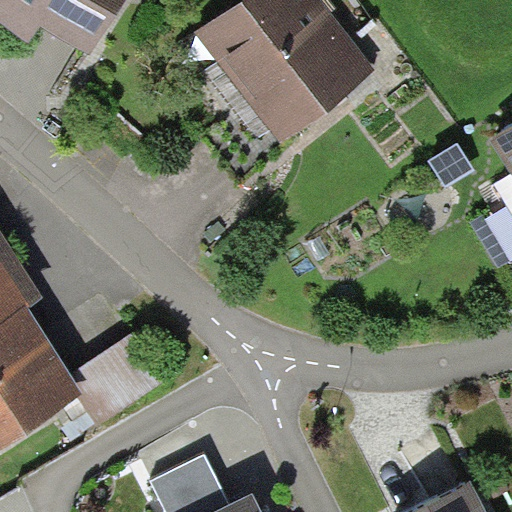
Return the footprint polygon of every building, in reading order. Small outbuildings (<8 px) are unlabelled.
[(121,0),(0,0),(0,28),(24,43),(34,27),(86,58),(121,0)] [(376,74),(317,0),(242,0),(213,23),(235,51),(220,62),(245,93),(218,114),(260,167),(376,74)] [(511,121),(484,139),(511,184),(511,121)] [(0,210),(0,419),(73,377),(79,374),(73,364),(27,291),(43,281),(0,210)] [(131,328),(73,364),(79,374),(73,377),(97,416),(163,374),(131,328)] [(151,473),(170,511),(268,511),(251,477),(225,490),(204,447),(151,473)] [(492,511),(470,467),(387,510),(387,511),(492,511)]
